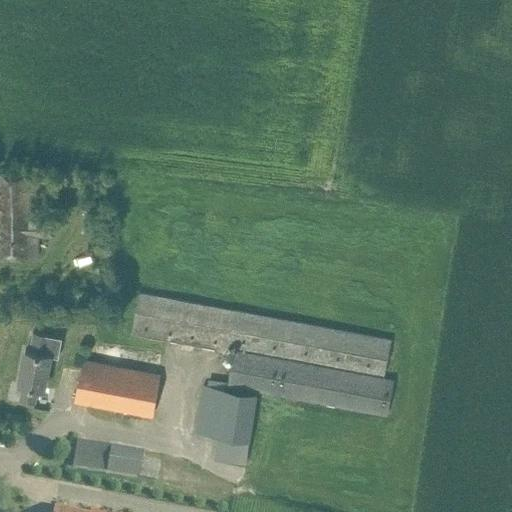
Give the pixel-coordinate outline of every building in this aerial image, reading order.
[(0,256),(41,255),(40,235),(53,235),(52,215),(40,215),(39,179),(26,179),(25,173),(0,170),(0,256)] [(233,344),(388,371),(394,338),(141,293),(134,333),(232,350),(233,344)] [(63,336),(33,331),(30,350),(26,350),(20,383),(24,384),(21,399),(36,402),(39,386),(45,388),(51,354),(59,356),(63,336)] [(232,384),(283,393),(391,413),(397,379),(238,350),(232,384)] [(75,399),(95,403),(157,414),(164,375),(82,360),(75,399)] [(248,464),(255,407),(258,391),(205,383),(196,431),(218,435),(216,459),(248,464)] [(78,443),(74,467),(139,478),(143,454),(78,443)]
